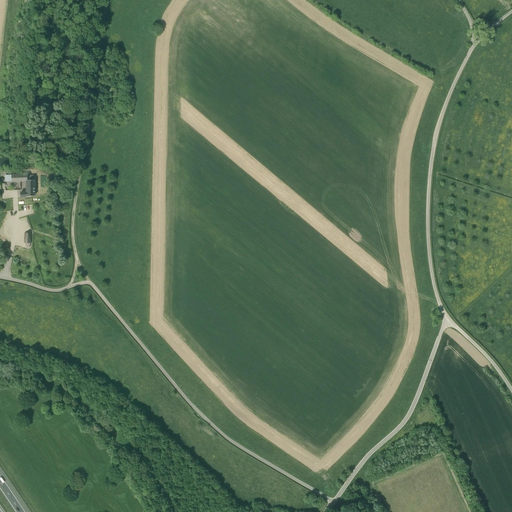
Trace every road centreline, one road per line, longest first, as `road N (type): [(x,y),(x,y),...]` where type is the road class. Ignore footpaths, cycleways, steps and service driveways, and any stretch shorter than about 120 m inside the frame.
road 1 (unclassified): [(446,318),(428,246),(431,162),(439,120),(474,45)]
road 2 (track): [(76,258),(76,186),(106,0)]
road 3 (unclassified): [(325,511),(410,412),(446,318)]
